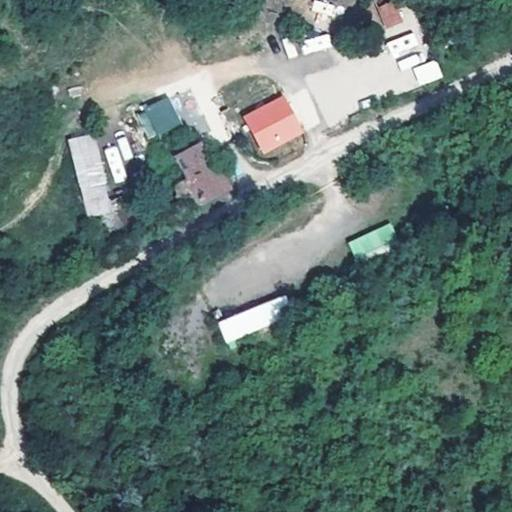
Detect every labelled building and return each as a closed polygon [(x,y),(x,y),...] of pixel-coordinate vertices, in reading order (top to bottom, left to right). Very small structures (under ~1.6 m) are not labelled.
[(384,29),(402,22),(394,1),(376,7),(384,29)] [(386,43),(393,57),(418,45),(412,31),(386,43)] [(302,53),(331,48),(329,34),(300,39),(302,53)] [(419,86),(442,78),(435,59),(413,68),(419,86)] [(242,117),(265,157),(304,135),(281,95),(242,117)] [(155,135),(180,126),(169,96),(143,105),(155,135)] [(66,138),(87,217),(114,210),(93,131),(66,138)] [(202,140),(176,155),(204,202),(230,187),(202,140)] [(356,262),(398,244),(389,222),(347,240),(356,262)] [(217,316),(223,338),(292,320),(287,298),(217,316)]
